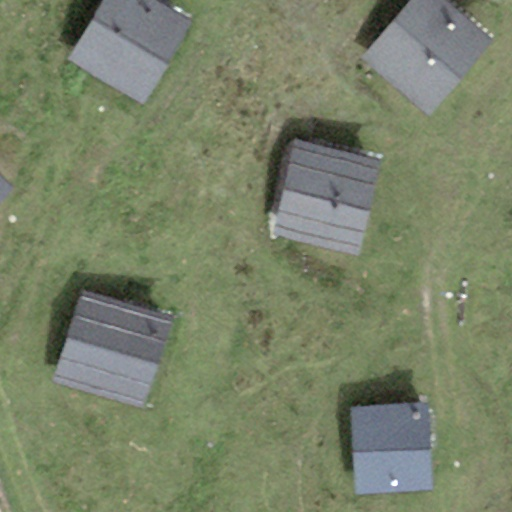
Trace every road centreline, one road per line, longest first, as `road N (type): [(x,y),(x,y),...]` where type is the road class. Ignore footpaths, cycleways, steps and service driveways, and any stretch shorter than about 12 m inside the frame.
road 1 (track): [(461,511),(479,459),(441,347),(436,297)]
road 2 (track): [(0,307),(97,161)]
